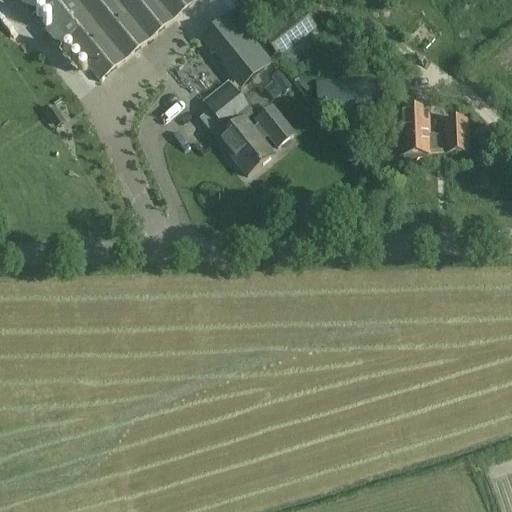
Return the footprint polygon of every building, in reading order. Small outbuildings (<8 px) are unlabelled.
[(14,0),(30,18),(35,14),(95,86),(199,0),(14,0)] [(300,12),(262,41),(277,61),(278,60),(286,69),(309,51),(301,41),(315,31),(300,12)] [(201,42),(213,58),(241,92),(272,67),(232,17),(201,42)] [(353,55),(370,46),(362,30),(345,38),(353,55)] [(291,90),(280,78),(274,83),(275,85),(266,93),(273,101),(282,94),(284,96),(291,90)] [(369,80),(344,82),(343,83),(316,85),(317,108),(325,119),(371,117),(369,80)] [(233,91),(207,111),(226,134),(217,141),(247,178),(272,158),(261,143),(267,138),(277,150),(293,137),(271,110),(255,123),(258,126),(251,132),(243,122),(252,115),(233,91)] [(55,110),(45,116),(51,124),(60,118),(55,110)] [(427,114),(421,114),(421,113),(405,114),(400,114),(400,125),(401,158),(404,158),(405,161),(408,164),(414,164),(418,161),(418,158),(429,157),(428,155),(444,154),(444,157),(466,156),(465,124),(443,125),(443,136),(428,137),(427,114)] [(468,176),(470,164),(454,162),(453,174),(468,176)]
